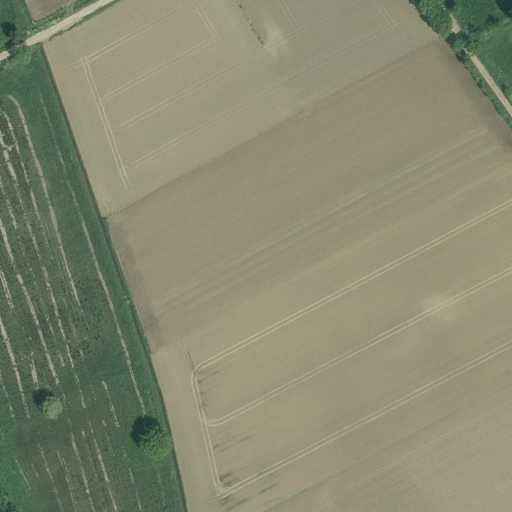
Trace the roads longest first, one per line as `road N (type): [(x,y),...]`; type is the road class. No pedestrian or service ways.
road 1 (track): [(511,113),(432,0)]
road 2 (track): [(106,0),(0,57)]
